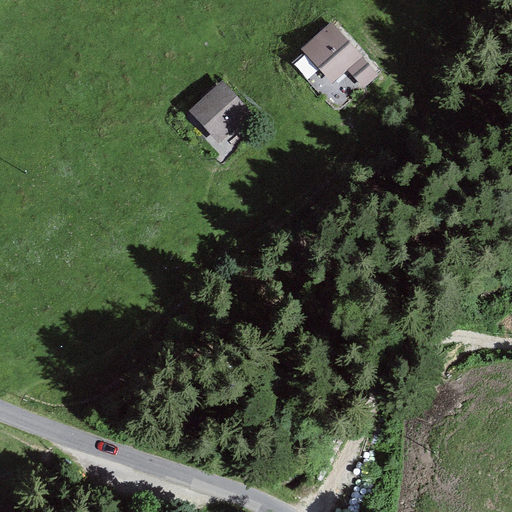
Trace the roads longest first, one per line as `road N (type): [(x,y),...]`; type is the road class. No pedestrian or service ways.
road 1 (unclassified): [(276,511),(0,409)]
road 2 (track): [(511,340),(442,339),(410,353),(377,390),(316,511)]
